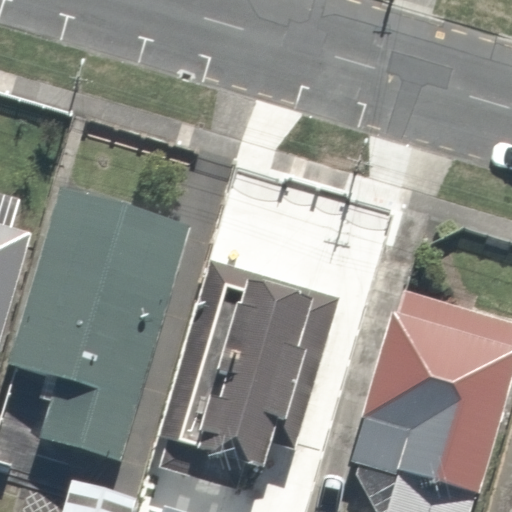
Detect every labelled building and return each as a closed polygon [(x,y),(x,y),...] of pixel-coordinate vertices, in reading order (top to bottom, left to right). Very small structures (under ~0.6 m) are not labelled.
[(0,407),(38,243),(26,240),(34,206),(0,198),(0,407)] [(196,235),(71,202),(24,381),(53,389),(36,454),(131,479),(196,235)] [(341,309),(215,276),(164,467),(290,501),(341,309)] [(491,511),(511,432),(511,337),(393,306),(351,469),(398,482),(389,511),(491,511)] [(145,511),(146,507),(72,488),(66,511),(145,511)]
